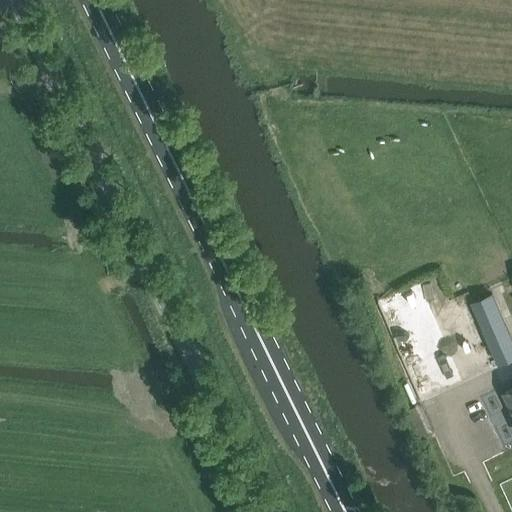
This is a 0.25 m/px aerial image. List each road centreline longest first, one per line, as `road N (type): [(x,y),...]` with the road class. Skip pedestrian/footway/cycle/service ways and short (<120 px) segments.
road 1 (primary): [(343,511),(93,0)]
road 2 (unclassified): [(258,511),(14,0)]
